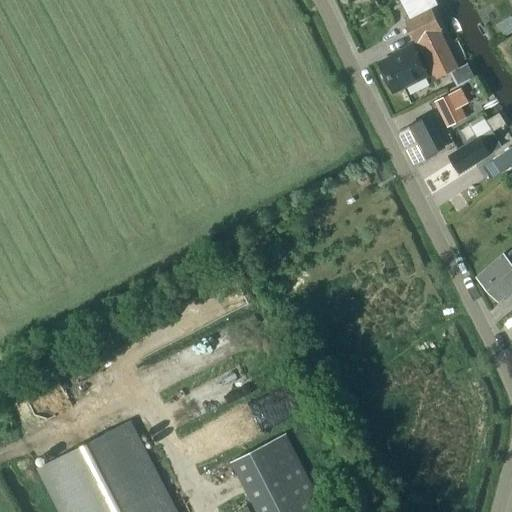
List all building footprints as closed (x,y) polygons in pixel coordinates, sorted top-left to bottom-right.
[(416,42),(417,42),(436,78),(459,67),(440,30),(442,29),(431,7),(405,21),(416,42)] [(511,15),(511,14),(498,23),(505,35),(511,30),(511,15)] [(407,52),(405,50),(379,63),(393,92),(428,75),(415,49),(407,52)] [(436,103),(447,125),(464,116),(453,94),(436,103)] [(492,129),(506,125),(502,112),(488,117),(492,129)] [(428,115),(401,129),(419,165),(447,151),(428,115)] [(449,154),(460,171),(490,153),(490,152),(501,145),(494,132),(482,139),(480,136),(449,154)] [(511,150),(497,160),(504,172),(511,166),(511,150)] [(282,208),(268,214),(272,225),(287,219),(282,208)] [(478,276),(499,300),(511,288),(511,252),(511,253),(511,254),(511,263),(503,253),(478,276)] [(201,346),(210,366),(237,354),(229,334),(201,346)] [(271,356),(174,394),(183,419),(280,381),(271,356)] [(61,511),(177,511),(131,421),(38,468),(61,511)] [(231,461),(257,511),(326,511),(286,433),(231,461)]
